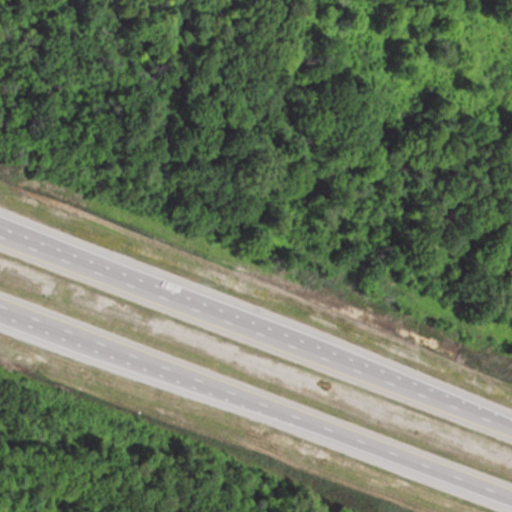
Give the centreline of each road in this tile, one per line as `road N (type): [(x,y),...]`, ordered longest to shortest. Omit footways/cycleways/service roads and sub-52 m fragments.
road 1 (motorway): [(511,426),(0,232)]
road 2 (motorway): [(0,307),(511,500)]
